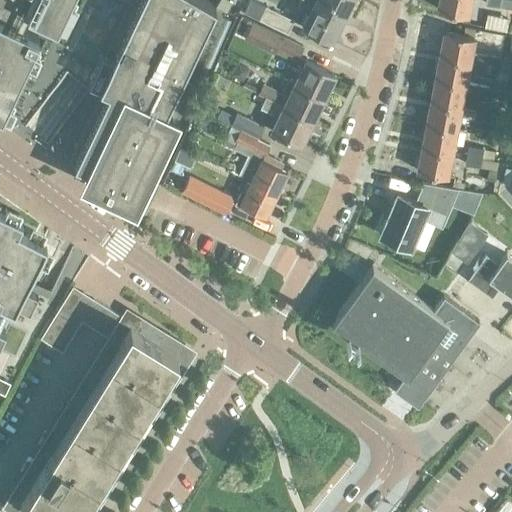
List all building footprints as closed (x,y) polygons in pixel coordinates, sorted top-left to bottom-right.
[(0,0),(0,110),(1,111),(38,32),(26,27),(31,16),(56,28),(69,0),(0,0)] [(91,172),(87,181),(134,203),(171,121),(162,116),(212,7),(199,0),(87,0),(56,68),(108,93),(75,165),(91,172)] [(307,0),(300,0),(297,7),(308,12),(302,25),(331,40),(342,19),(307,0)] [(307,0),(342,19),(351,0),(307,0)] [(467,14),(470,1),(483,4),(484,0),(439,0),(437,8),(467,14)] [(511,0),(484,0),(484,4),(503,8),(501,16),(511,18),(511,0)] [(263,8),(258,19),(286,33),(291,22),(263,8)] [(296,58),(302,45),(250,20),(241,38),(272,53),(275,47),(296,58)] [(486,55),(471,52),(474,37),(444,31),(439,55),(469,61),(484,64),(486,55)] [(465,84),(469,61),(439,55),(435,78),(465,84)] [(484,64),(508,68),(510,59),(486,55),(484,64)] [(293,83),(323,98),(335,74),(305,60),(293,83)] [(238,63),(233,75),(243,80),(249,68),(238,63)] [(484,64),(482,73),(496,75),(493,89),(505,92),(507,81),(506,77),(508,68),(484,64)] [(460,106),(465,84),(435,78),(430,101),(460,106)] [(312,120),(323,98),(293,83),(283,105),(312,120)] [(272,100),(276,91),(262,84),(257,93),(266,97),(272,100)] [(266,97),(260,108),(277,116),(271,129),(301,143),(312,120),(283,105),(272,100),(266,97)] [(456,129),(460,106),(430,101),(426,123),(456,129)] [(475,109),(489,112),(491,104),(477,101),(475,109)] [(488,120),(489,112),(475,109),(473,118),(487,121),(488,120)] [(489,112),(488,120),(500,122),(501,114),(489,112)] [(232,125),(241,129),(258,138),(263,128),(236,114),(231,124),(232,125)] [(451,152),(456,129),(426,123),(422,147),(451,152)] [(232,125),(223,144),(232,148),(241,129),(232,125)] [(251,181),(275,193),(285,172),(278,168),(281,163),(265,155),(270,144),(258,138),(241,129),(232,148),(247,156),(238,175),(251,181)] [(447,176),(451,152),(422,147),(417,170),(447,176)] [(468,147),(467,155),(493,160),(494,152),(468,147)] [(467,155),(465,162),(479,165),(479,167),(489,169),(486,181),(495,183),(498,170),(499,161),(493,160),(467,155)] [(182,190),(181,192),(208,205),(225,214),(232,201),(234,197),(189,175),(182,190)] [(235,203),(234,204),(239,207),(254,214),(256,209),(265,214),(275,193),(251,181),(246,191),(242,189),(235,203)] [(472,214),(481,193),(423,182),(415,200),(397,193),(379,234),(410,248),(422,218),(442,226),(450,205),(472,214)] [(0,372),(8,376),(66,243),(41,223),(32,242),(21,237),(26,228),(17,224),(21,215),(0,204),(0,372)] [(462,237),(453,252),(467,262),(476,247),(462,237)] [(511,258),(506,254),(498,264),(486,256),(469,280),(491,296),(499,285),(511,293),(511,258)] [(432,309),(372,265),(332,320),(406,374),(394,391),(416,407),(428,390),(479,320),(443,295),(432,309)] [(70,287),(39,339),(61,352),(80,321),(106,337),(119,316),(70,287)] [(19,511),(89,511),(188,353),(127,315),(10,506),(19,511)] [(0,377),(0,392),(5,395),(11,382),(0,377)]
